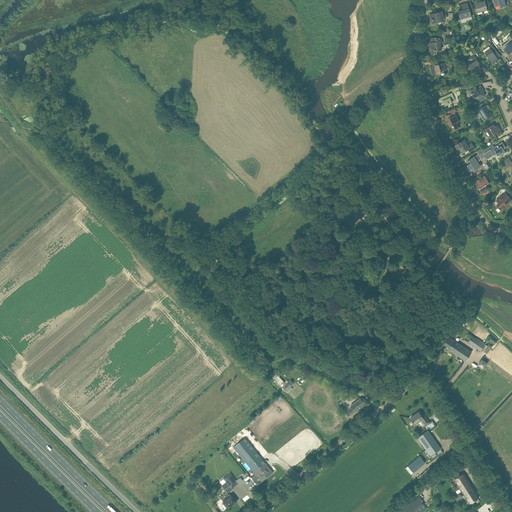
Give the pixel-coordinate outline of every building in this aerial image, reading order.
[(477,13),(487,10),(485,0),(478,2),(477,0),(476,0),(473,1),(477,13)] [(462,10),(458,11),(459,16),(460,19),(472,16),(470,12),(472,11),(471,8),(469,9),(469,8),(468,7),(467,3),(461,4),(462,10)] [(429,15),(432,24),(444,20),(442,14),(443,14),(442,11),(429,15)] [(492,41),(486,32),(484,33),(486,36),(485,36),(486,37),(485,37),(487,40),(487,41),(486,41),(488,44),(492,41)] [(437,40),(436,37),(430,38),(431,39),(431,38),(432,42),(430,43),(432,54),(436,53),(436,51),(441,50),(440,44),(442,43),(441,39),(437,40)] [(468,47),(473,55),(477,53),(467,39),(464,41),(468,46),(468,47)] [(511,40),(505,46),(506,47),(503,50),(508,55),(511,51),(511,40)] [(500,56),(492,45),(489,47),(490,48),(484,53),(493,64),(499,60),(497,57),(499,55),(500,56)] [(479,65),(480,65),(477,59),(468,65),(471,68),(469,69),(474,75),(473,74),(481,68),(482,70),(482,69),(479,65)] [(445,70),(443,63),(430,66),(432,75),(440,73),(439,71),(445,70)] [(475,87),(472,89),(471,88),(467,90),(470,95),(471,94),(472,95),(474,97),(475,97),(477,100),(485,95),(483,92),(484,91),(481,86),(476,88),(475,87)] [(458,96),(461,94),(459,90),(458,87),(453,89),(453,87),(448,89),(449,91),(452,90),(453,93),(456,91),(458,96)] [(444,104),(445,106),(452,103),(451,101),(455,99),(452,93),(438,99),(441,105),(444,104)] [(489,104),(482,108),(480,105),(474,109),(480,117),(482,115),(485,119),(491,115),(488,109),(491,107),(489,104)] [(454,129),(458,127),(456,123),(459,122),(456,115),(454,115),(453,112),(445,116),(447,119),(448,118),(449,121),(447,122),(449,127),(452,126),(452,127),(453,126),(454,129)] [(483,130),(485,133),(485,134),(485,135),(486,136),(487,137),(488,137),(489,137),(491,137),(501,131),(498,128),(496,129),(494,127),(494,126),(493,124),(483,130)] [(468,149),(470,152),(475,149),(471,143),(467,145),(464,140),(455,145),(457,149),(459,147),(462,153),(468,149)] [(496,154),(497,156),(505,151),(503,149),(506,148),(502,142),(491,149),(489,147),(492,145),(486,148),(482,150),(484,155),(491,151),(494,155),(496,154)] [(482,159),(485,157),(484,155),(482,150),(482,148),(477,151),(479,154),(482,159)] [(471,163),(467,166),(470,171),(474,168),(475,170),(479,167),(481,167),(477,161),(482,159),(479,154),(474,156),(473,157),(468,160),(469,160),(471,163)] [(501,162),(504,167),(511,162),(508,158),(501,162)] [(489,182),(485,176),(476,181),(480,188),(479,188),(482,194),(488,190),(485,185),(489,182)] [(509,193),(507,191),(496,200),(499,203),(497,206),(501,211),(506,206),(505,205),(511,200),(507,195),(509,193)] [(411,272),(410,271),(409,272),(407,273),(406,272),(413,267),(408,261),(402,266),(405,270),(402,272),(396,277),(400,282),(405,278),(409,275),(409,274),(410,274),(410,273),(411,272)] [(472,336),(468,342),(480,350),(485,344),(479,340),(478,341),(472,336)] [(448,337),(443,345),(465,361),(471,352),(448,337)] [(482,358),(478,364),(485,368),(488,362),(482,358)] [(276,374),(273,377),(286,391),(294,383),(291,380),(286,384),(276,374)] [(348,412),(346,414),(348,416),(350,414),(351,415),(355,412),(365,404),(360,398),(350,406),(352,408),(351,409),(352,409),(351,410),(350,409),(348,411),(348,412)] [(420,420),(424,425),(429,422),(425,417),(423,418),(418,412),(410,418),(415,424),(420,420)] [(424,433),(418,437),(426,450),(430,455),(440,449),(428,430),(424,433)] [(261,482),(273,472),(245,438),(233,447),(256,475),(252,478),(250,475),(250,476),(257,485),(256,482),(259,479),(261,482)] [(420,456),(405,468),(411,475),(425,462),(420,456)] [(471,485),(463,473),(454,479),(462,491),(471,485)] [(231,488),(236,483),(237,483),(229,474),(223,479),(231,488)] [(479,498),(471,485),(462,491),(454,496),(457,501),(463,497),(462,496),(464,495),(470,503),(479,498)] [(227,508),(228,507),(229,508),(228,507),(235,502),(236,502),(231,495),(230,495),(229,494),(229,495),(226,492),(224,494),(220,497),(224,503),(223,504),(223,503),(223,504),(227,508)] [(422,500),(419,495),(404,508),(407,511),(422,511),(427,508),(421,501),(422,500)]
